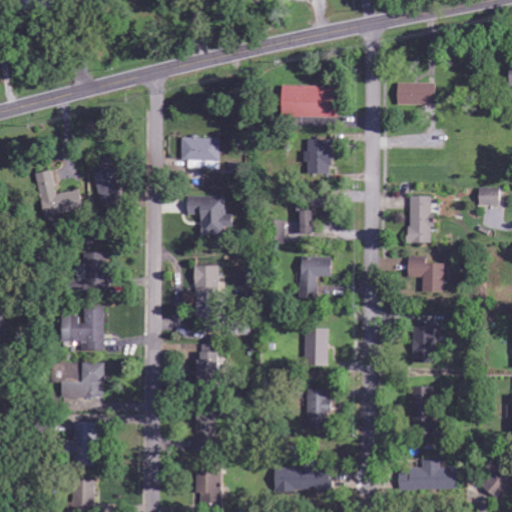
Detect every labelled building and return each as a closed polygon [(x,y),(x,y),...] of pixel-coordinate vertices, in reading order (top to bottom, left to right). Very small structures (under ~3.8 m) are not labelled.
[(30,0),(31,8),(57,8),(57,0),(30,0)] [(438,106),(438,84),(400,84),(400,105),(438,106)] [(340,119),(341,87),(286,86),(285,118),(340,119)] [(185,138),(184,161),(191,162),(190,169),(222,170),(223,139),(185,138)] [(335,175),(335,141),(311,140),(311,152),(309,152),(308,175),(335,175)] [(124,202),(115,169),(95,175),(104,208),(124,202)] [(41,174),(47,217),(87,211),(84,191),(59,195),(56,172),(41,174)] [(481,205),(503,205),(503,189),(482,189),(481,205)] [(204,216),(204,235),(235,235),(235,216),(227,216),(227,198),(192,197),(192,216),(204,216)] [(412,197),(412,244),(434,244),(434,229),(436,229),(435,197),(412,197)] [(302,202),(303,235),(318,234),(317,211),(334,211),(334,201),(302,202)] [(286,221),(275,222),(276,241),(286,241),(286,221)] [(109,254),(91,255),(92,293),(110,292),(109,254)] [(335,259),(305,257),(304,300),(319,300),(320,277),(334,278),(335,259)] [(448,265),(429,265),(429,258),(411,257),(411,278),(426,278),(425,293),(447,293),(448,265)] [(197,267),(198,319),(224,319),(222,267),(197,267)] [(84,352),(107,352),(107,309),(84,309),(85,318),(65,318),(65,342),(83,342),(84,352)] [(439,364),(440,324),(416,324),(415,363),(439,364)] [(307,366),(330,367),(331,330),(308,330),(307,366)] [(202,384),(219,384),(220,346),(202,346),(202,384)] [(65,384),(65,400),(108,399),(108,363),(86,364),(87,383),(65,384)] [(86,382),(85,364),(61,365),(62,383),(86,382)] [(437,388),(416,388),(415,429),(436,430),(437,388)] [(310,430),(333,429),(332,398),(331,398),(331,390),(310,390),(310,430)] [(199,443),(218,443),(218,415),(200,415),(199,443)] [(76,424),(77,467),(99,466),(98,423),(76,424)] [(511,465),(506,461),(503,465),(492,458),(485,468),(492,472),(483,487),(502,499),(511,484),(511,465)] [(460,491),(459,469),(442,469),(442,460),(424,460),(424,470),(401,470),(402,492),(460,491)] [(278,469),(278,492),(334,492),(334,469),(278,469)] [(224,473),(203,474),(204,510),(226,510),(224,473)] [(98,481),(78,480),(77,511),(97,511),(98,481)]
